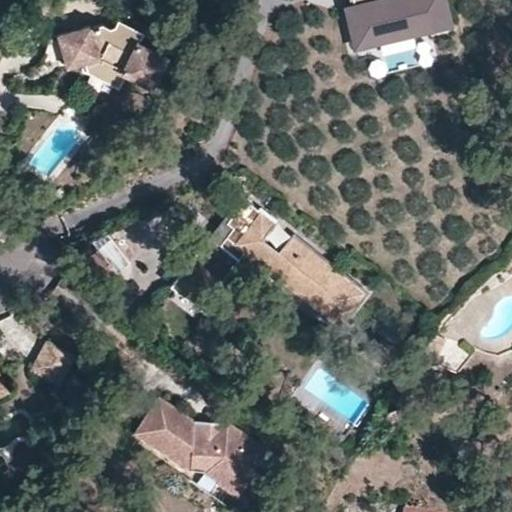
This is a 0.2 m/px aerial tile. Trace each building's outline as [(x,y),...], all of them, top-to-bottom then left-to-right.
[(352,0),(354,4),(347,6),(355,45),(452,24),(446,0),(352,0)] [(96,28),(61,38),(69,71),(101,63),(126,72),(124,77),(157,93),(173,60),(140,44),(144,35),(120,23),(118,29),(113,32),(107,27),(105,32),(98,32),(96,28)] [(243,196),(241,200),(242,202),(225,223),(229,227),(217,244),(207,234),(188,259),(215,281),(196,306),(199,308),(244,251),(248,255),(276,277),(284,268),(328,302),(320,313),(336,325),(363,291),(290,233),(275,251),(260,239),(274,220),(243,196)] [(242,202),(241,200),(237,197),(207,234),(217,244),(229,227),(225,223),(242,202)] [(244,251),(199,308),(203,312),(248,255),(244,251)] [(215,281),(188,259),(168,284),(196,306),(215,281)] [(276,277),(320,313),(328,302),(284,268),(276,277)] [(71,355),(43,338),(27,365),(54,382),(71,355)] [(186,431),(188,420),(155,397),(131,431),(183,466),(200,467),(213,476),(214,480),(232,493),(256,460),(244,452),(252,440),(223,420),(213,432),(203,426),(194,435),(186,431)] [(223,420),(188,420),(186,431),(194,435),(203,426),(213,432),(223,420)] [(244,452),(256,460),(265,449),(252,440),(244,452)] [(406,495),(404,506),(444,511),(449,511),(452,502),(406,495)]
